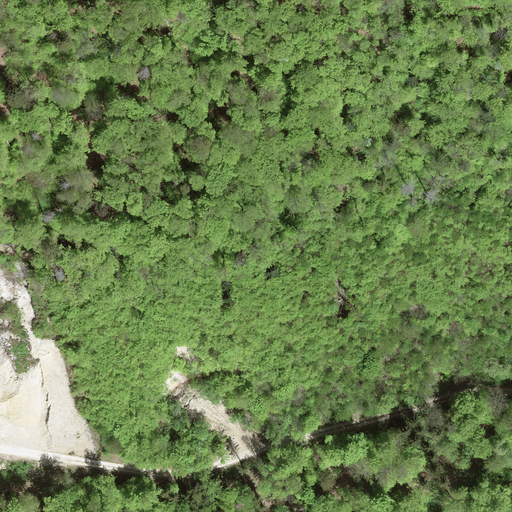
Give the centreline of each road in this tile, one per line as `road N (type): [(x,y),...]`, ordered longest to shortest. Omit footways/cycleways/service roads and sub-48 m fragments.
road 1 (track): [(511,391),(406,409),(179,474),(0,449)]
road 2 (track): [(511,2),(299,0)]
